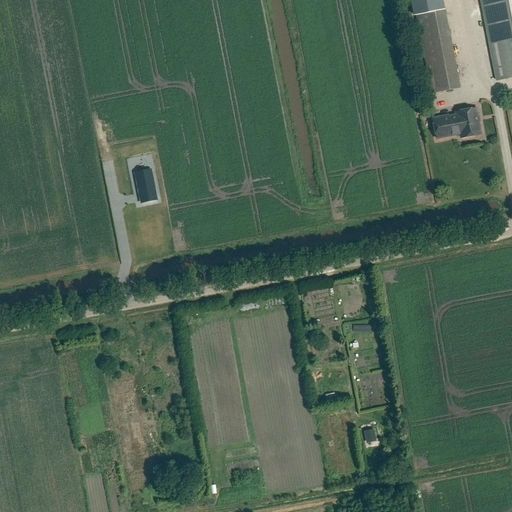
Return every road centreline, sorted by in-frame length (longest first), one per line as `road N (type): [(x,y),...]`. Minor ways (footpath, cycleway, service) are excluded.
road 1 (unclassified): [(0,330),(511,232)]
road 2 (track): [(94,312),(133,511)]
